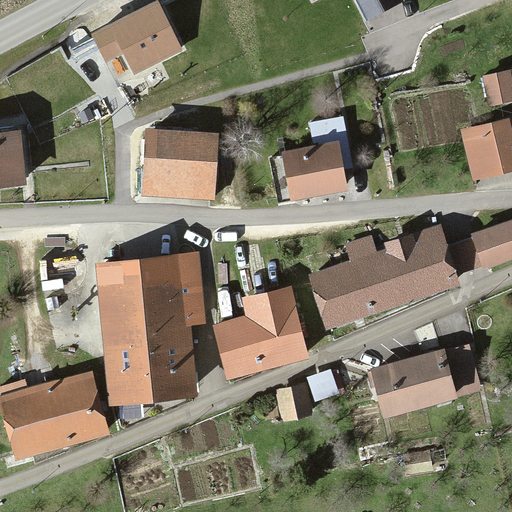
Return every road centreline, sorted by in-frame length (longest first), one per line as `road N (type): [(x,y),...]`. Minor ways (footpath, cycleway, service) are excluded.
road 1 (residential): [(0,491),(511,275)]
road 2 (residential): [(0,217),(285,215),(511,199)]
